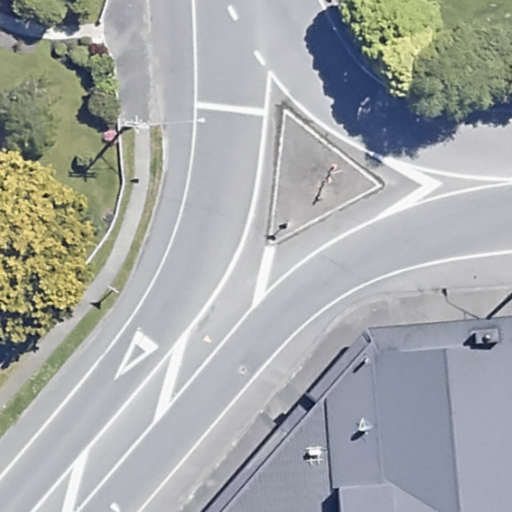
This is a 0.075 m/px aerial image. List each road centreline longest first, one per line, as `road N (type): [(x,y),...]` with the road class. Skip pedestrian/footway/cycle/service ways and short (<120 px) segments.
road 1 (trunk): [(48,511),(112,380),(171,301),(207,233),(225,158),(227,0)]
road 2 (trunk): [(511,218),(404,239),(306,285),(180,426),(59,511)]
road 3 (trunk): [(511,155),(419,141),(345,108),(302,62),(269,0)]
